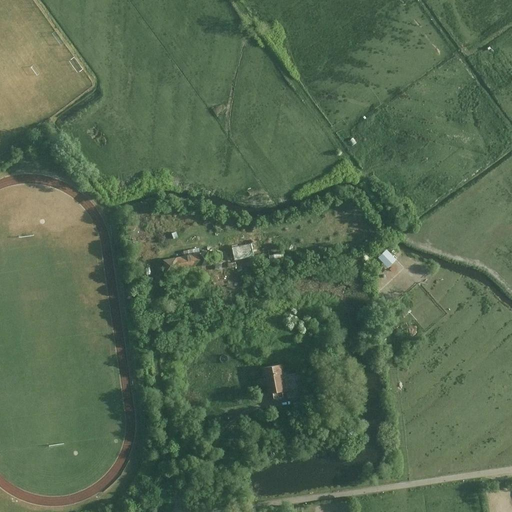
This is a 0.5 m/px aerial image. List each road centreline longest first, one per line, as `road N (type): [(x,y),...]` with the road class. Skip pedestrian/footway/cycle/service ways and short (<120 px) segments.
road 1 (track): [(238,0),(397,225),(476,260)]
road 2 (track): [(217,511),(511,471)]
